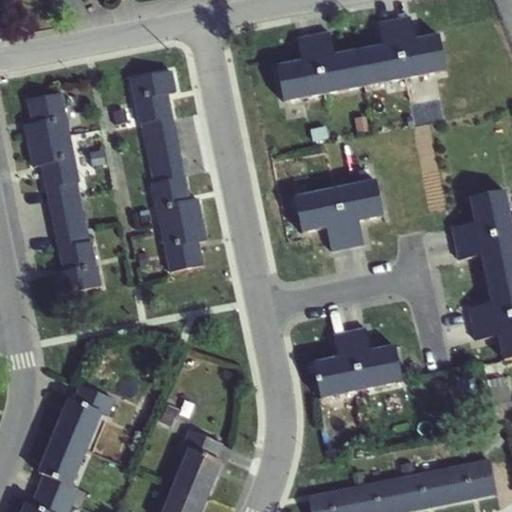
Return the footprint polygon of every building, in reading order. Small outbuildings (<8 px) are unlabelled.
[(408,81),(447,73),(440,37),(416,39),(410,17),(395,20),(408,81)] [(408,81),(395,20),(377,25),(381,47),(360,51),(369,88),(408,81)] [(329,96),(369,88),(360,51),(335,56),(329,33),(313,37),(329,96)] [(329,96),(313,37),(296,40),(300,62),(276,68),(283,104),(329,96)] [(142,128),(173,120),(169,98),(177,95),(172,72),(131,81),(138,128),(142,128)] [(29,151),(70,142),(61,95),(27,102),(32,125),(24,127),(29,151)] [(161,234),(204,226),(199,199),(190,201),(173,120),(142,128),(154,184),(151,186),(161,234)] [(70,142),(29,151),(33,170),(41,169),(45,190),(79,184),(70,142)] [(333,191),(346,251),(364,247),(359,224),(383,219),(375,182),(333,191)] [(79,184),(45,190),(57,250),(91,243),(79,184)] [(346,251),(333,191),(293,200),(301,237),(324,232),(329,255),(346,251)] [(511,233),(511,221),(506,192),(469,200),(474,224),(450,229),(454,246),(511,233)] [(204,226),(161,234),(171,276),(203,268),(200,245),(207,243),(204,226)] [(485,282),(511,275),(511,233),(454,246),(458,263),(480,259),(485,282)] [(91,243),(57,250),(62,273),(55,275),(59,297),(102,289),(92,242),(91,243)] [(511,317),(511,275),(485,282),(490,305),(468,309),(471,326),(511,317)] [(503,363),(511,361),(511,317),(471,326),(475,344),(498,339),(503,363)] [(350,332),(362,392),(403,383),(395,346),(371,351),(367,328),(350,332)] [(362,392),(350,332),(332,335),(336,359),(312,363),(320,400),(362,392)] [(53,439),(87,454),(94,455),(116,402),(80,386),(73,402),(69,402),(53,439)] [(172,486),(208,501),(224,462),(219,460),(225,446),(188,431),(182,447),(188,449),(172,486)] [(37,493),(72,508),(80,510),(87,495),(73,488),(87,454),(53,439),(37,475),(43,478),(37,493)] [(496,497),(489,462),(444,471),(451,506),(496,497)] [(406,511),(423,511),(451,506),(444,471),(399,480),(406,511)] [(357,511),(406,511),(399,480),(353,490),(357,511)] [(203,511),(208,501),(172,486),(161,511),(203,511)] [(310,511),(357,511),(353,490),(307,499),(310,511)] [(22,511),(70,511),(72,508),(37,493),(31,506),(26,505),(22,511)]
